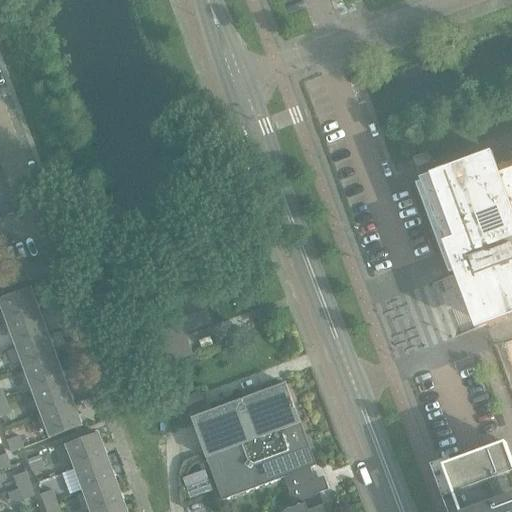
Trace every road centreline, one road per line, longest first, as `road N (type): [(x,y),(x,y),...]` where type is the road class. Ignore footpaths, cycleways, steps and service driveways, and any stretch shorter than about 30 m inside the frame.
road 1 (unclassified): [(401,511),(239,79)]
road 2 (residential): [(239,79),(456,0)]
road 3 (residential): [(0,237),(38,224),(0,123)]
